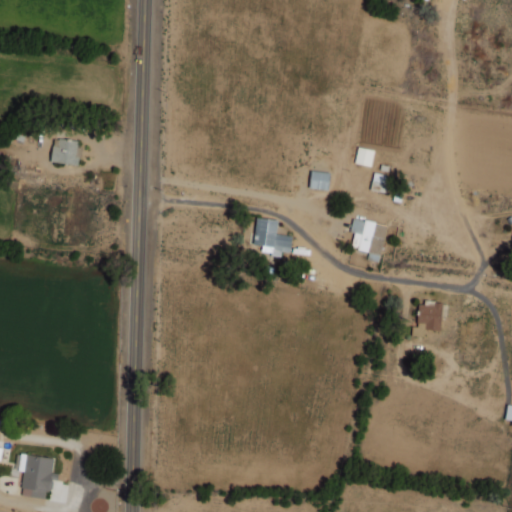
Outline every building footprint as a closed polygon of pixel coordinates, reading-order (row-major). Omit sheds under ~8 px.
[(77,166),(79,155),(76,155),(78,141),(54,137),(50,161),(77,166)] [(355,163),(371,166),(373,149),(357,147),(355,163)] [(309,188),(328,190),(330,172),(310,170),(309,188)] [(371,189),(384,192),(387,175),(373,173),(371,189)] [(387,227),(353,217),(349,231),(355,233),(351,247),(379,255),(387,227)] [(254,245),(261,245),(261,251),(290,252),(291,235),(276,234),(277,219),(255,218),(254,245)] [(440,330),(441,302),(418,301),(417,326),(411,326),(411,336),(424,336),(425,330),(440,330)] [(54,458),(18,452),(15,469),(24,470),(20,495),(47,499),(54,458)]
